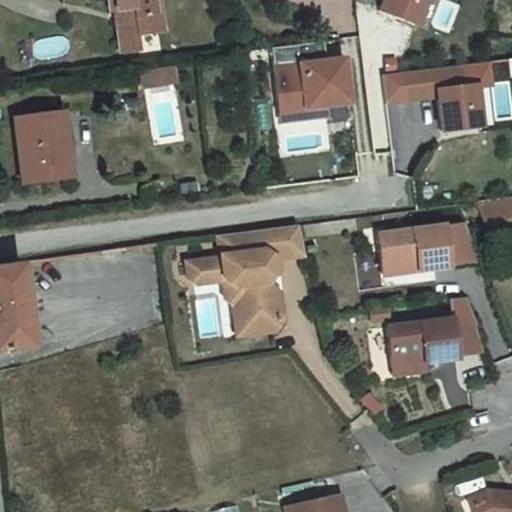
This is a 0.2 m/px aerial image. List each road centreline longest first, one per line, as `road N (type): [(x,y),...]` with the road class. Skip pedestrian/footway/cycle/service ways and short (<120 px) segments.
road 1 (residential): [(0,240),(387,190)]
road 2 (residential): [(367,434),(404,469),(494,440),(511,424)]
